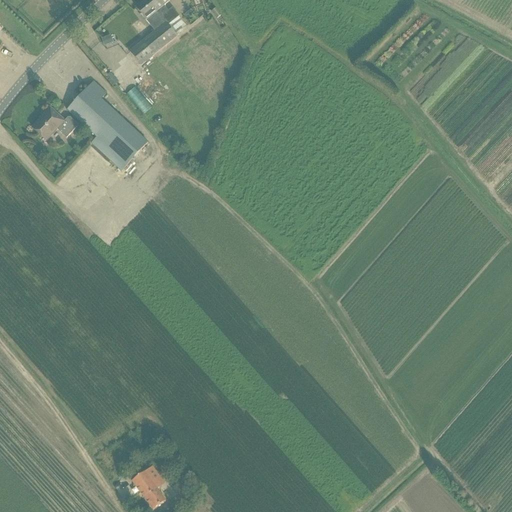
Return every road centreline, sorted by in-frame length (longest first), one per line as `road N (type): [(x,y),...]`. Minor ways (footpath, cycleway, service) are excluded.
road 1 (unknown): [(116,503),(0,343)]
road 2 (unclassified): [(0,108),(98,0)]
